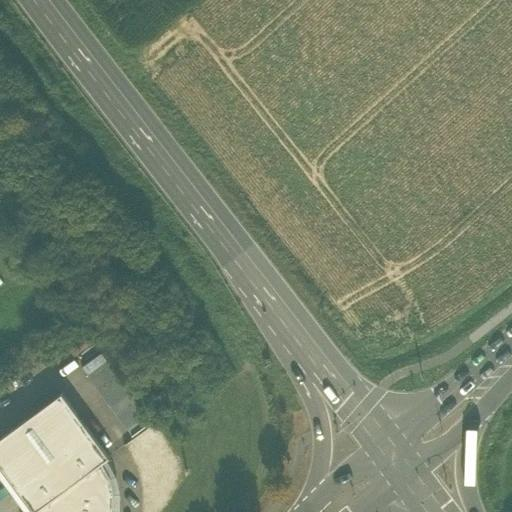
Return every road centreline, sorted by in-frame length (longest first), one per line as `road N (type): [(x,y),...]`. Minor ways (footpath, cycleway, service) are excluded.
road 1 (secondary): [(249,272),(38,0)]
road 2 (secondary): [(249,272),(323,423),(319,479),(302,511)]
road 3 (secondary): [(393,457),(249,272)]
road 4 (primary): [(393,457),(511,357)]
road 5 (primary): [(473,511),(463,479),(469,430),(511,377)]
